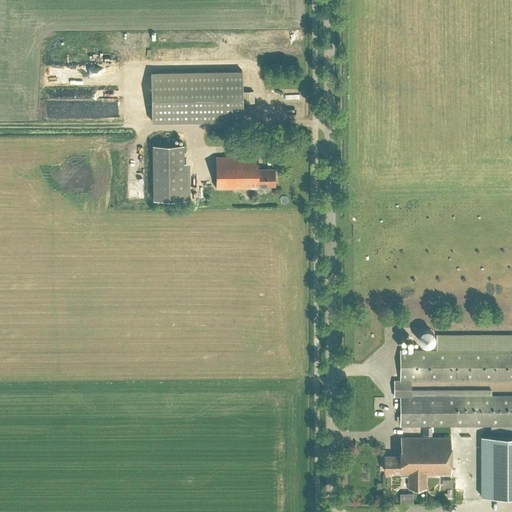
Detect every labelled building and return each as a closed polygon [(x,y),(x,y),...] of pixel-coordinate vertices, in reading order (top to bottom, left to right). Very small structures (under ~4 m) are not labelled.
[(102,39),(101,46),(106,47),(105,53),(109,54),(111,40),(102,39)] [(300,44),(271,44),(272,40),(262,40),(262,44),(256,44),(256,50),(300,51),(300,44)] [(263,52),(263,63),(300,63),(300,53),(263,52)] [(147,66),(239,65),(239,53),(147,54),(147,66)] [(152,121),(243,119),(242,68),(151,70),(152,121)] [(184,161),(183,143),(152,143),(153,198),(190,197),(190,161),(184,161)] [(258,169),(257,155),(215,156),(216,188),(258,187),(258,184),(275,184),(275,169),(258,169)] [(433,342),(435,338),(435,334),(433,330),(430,328),(426,327),(423,328),(419,330),(417,333),(417,337),(419,341),(422,344),(426,345),(430,344),(433,342)] [(411,389),(411,380),(511,379),(511,333),(436,333),(436,349),(400,349),(400,379),(394,379),(394,396),(400,396),(400,425),(491,425),(491,431),(511,430),(511,394),(491,395),(491,389),(411,389)] [(288,343),(288,360),(297,360),(297,343),(288,343)] [(511,434),(481,435),(481,495),(511,495),(511,434)] [(450,473),(450,436),(401,436),(401,456),(384,456),(384,470),(392,470),(392,474),(408,474),(408,488),(426,488),(426,473),(450,473)]
